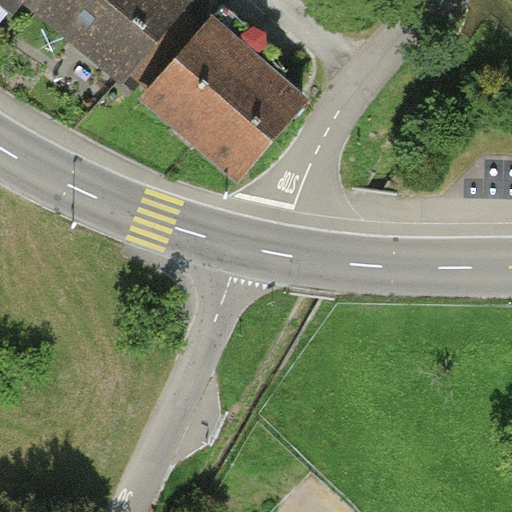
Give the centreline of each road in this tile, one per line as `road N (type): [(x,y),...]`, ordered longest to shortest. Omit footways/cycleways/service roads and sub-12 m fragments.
road 1 (residential): [(290,258),(307,175),(337,117),(435,0)]
road 2 (residential): [(129,511),(242,247)]
road 3 (tertiary): [(0,147),(155,223),(242,247)]
road 4 (tertiary): [(290,258),(511,267)]
